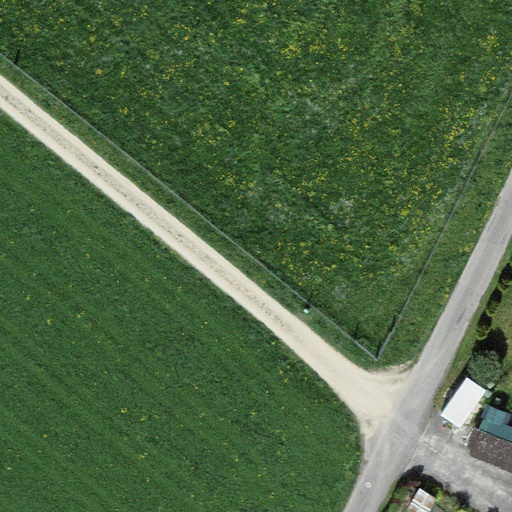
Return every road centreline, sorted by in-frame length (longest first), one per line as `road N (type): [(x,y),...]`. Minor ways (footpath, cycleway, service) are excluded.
road 1 (track): [(0,100),(400,421)]
road 2 (residential): [(358,511),(511,193)]
